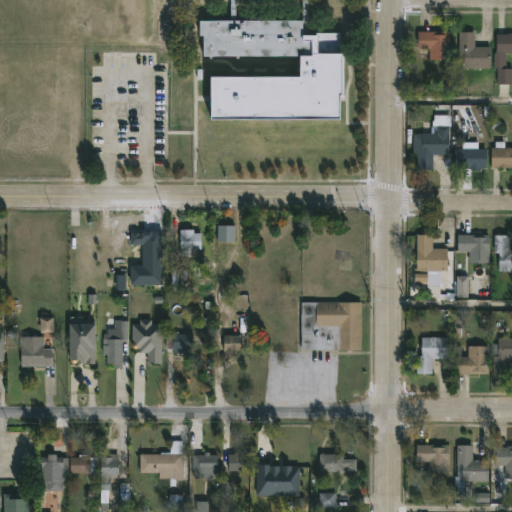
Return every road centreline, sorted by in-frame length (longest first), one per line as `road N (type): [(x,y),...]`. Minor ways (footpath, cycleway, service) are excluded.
road 1 (residential): [(511,414),(0,415)]
road 2 (residential): [(385,201),(0,195)]
road 3 (tertiary): [(385,201),(385,511)]
road 4 (tertiary): [(385,0),(385,201)]
road 5 (residential): [(511,204),(385,201)]
